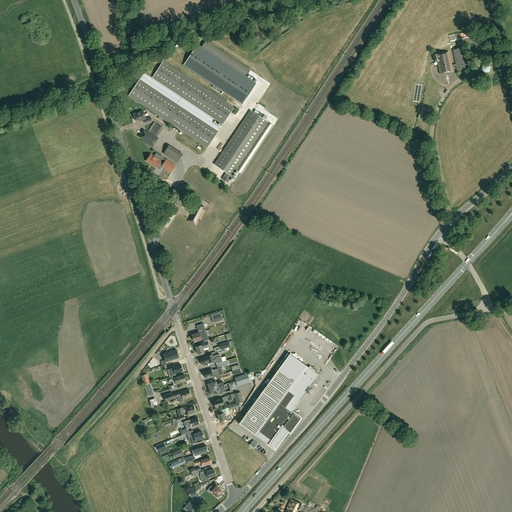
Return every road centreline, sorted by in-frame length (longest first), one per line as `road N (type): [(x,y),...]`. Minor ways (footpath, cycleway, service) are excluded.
road 1 (unclassified): [(235,498),(73,0)]
road 2 (primary): [(242,511),(467,262)]
road 3 (unclassified): [(235,498),(324,398),(439,234)]
road 4 (unclassified): [(491,305),(423,324),(255,511)]
road 5 (track): [(59,460),(70,458),(179,327)]
road 6 (unknown): [(450,222),(430,144),(433,103),(469,66)]
